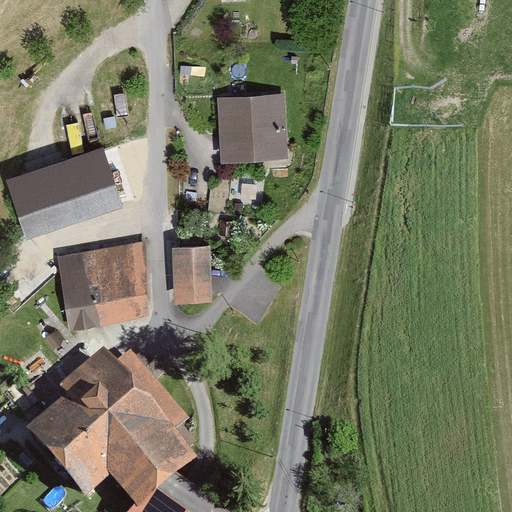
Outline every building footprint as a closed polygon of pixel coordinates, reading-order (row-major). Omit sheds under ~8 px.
[(286,153),(283,96),(223,100),(226,157),(286,153)] [(120,204),(101,150),(7,182),(26,237),(120,204)] [(145,243),(62,257),(74,326),(149,313),(145,243)] [(211,298),(207,248),(177,250),(180,300),(211,298)] [(189,418),(130,351),(113,366),(104,355),(62,392),(72,403),(32,439),(85,498),(109,477),(137,509),(195,458),(172,433),(189,418)]
